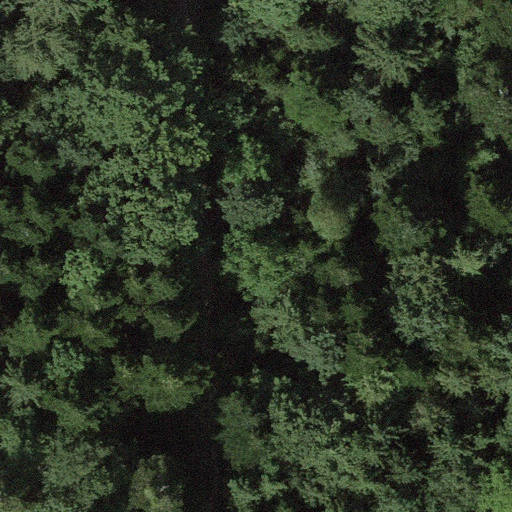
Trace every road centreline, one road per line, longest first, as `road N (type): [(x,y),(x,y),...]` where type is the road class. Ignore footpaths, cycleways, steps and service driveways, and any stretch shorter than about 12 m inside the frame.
road 1 (track): [(233,0),(212,139),(209,511)]
road 2 (track): [(180,0),(212,139)]
